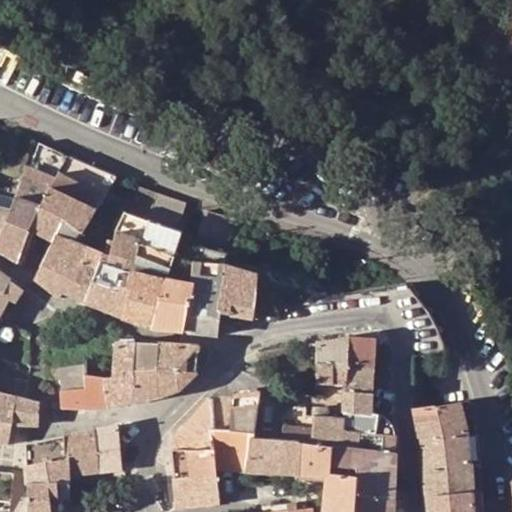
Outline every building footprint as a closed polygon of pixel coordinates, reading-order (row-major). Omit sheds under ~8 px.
[(77,77),(73,86),(91,93),(95,84),(77,77)] [(16,196),(14,202),(11,209),(0,236),(0,252),(18,263),(31,230),(29,230),(41,205),(50,187),(55,179),(59,173),(69,157),(40,143),(32,168),(34,169),(25,177),(22,176),(16,196)] [(55,179),(50,187),(41,205),(29,230),(31,230),(32,228),(54,240),(57,234),(77,242),(97,210),(106,194),(108,190),(115,178),(117,176),(69,157),(59,173),(55,179)] [(32,168),(25,165),(22,176),(25,177),(34,169),(32,168)] [(118,179),(115,178),(108,190),(110,192),(118,179)] [(150,216),(158,193),(142,186),(131,209),(150,216)] [(177,229),(186,202),(159,193),(150,220),(177,229)] [(0,205),(11,209),(14,202),(0,199),(0,205)] [(0,236),(11,209),(0,205),(0,236)] [(227,247),(236,218),(230,216),(205,209),(196,238),(227,247)] [(127,285),(142,242),(142,239),(117,231),(110,256),(104,253),(91,287),(101,291),(128,301),(132,287),(127,285)] [(48,252),(74,261),(81,244),(77,242),(57,234),(54,240),(48,252)] [(156,312),(166,279),(176,254),(142,242),(127,285),(132,287),(128,301),(124,317),(148,324),(151,326),(156,312)] [(86,301),(91,287),(104,253),(81,244),(74,261),(82,264),(69,294),(86,301)] [(48,252),(36,278),(60,298),(64,292),(69,294),(82,264),(74,261),(48,252)] [(225,263),(193,261),(191,283),(187,316),(185,330),(218,334),(221,312),(217,311),(225,263)] [(225,263),(217,311),(221,312),(254,318),(255,313),(255,307),(259,274),(225,263)] [(0,315),(9,320),(18,301),(16,300),(23,289),(0,270),(0,315)] [(191,283),(166,279),(156,312),(187,316),(191,283)] [(86,301),(96,306),(124,317),(128,301),(101,291),(91,287),(86,301)] [(151,326),(153,327),(185,330),(187,316),(156,312),(151,326)] [(129,343),(130,335),(119,334),(118,342),(129,343)] [(376,337),(347,336),(347,338),(337,339),(339,354),(349,353),(348,366),(374,367),(376,337)] [(347,384),(348,366),(349,353),(339,354),(337,339),(317,342),(317,345),(316,384),(345,384),(347,384)] [(493,341),(480,345),(487,358),(499,355),(493,341)] [(116,342),(114,376),(105,377),(109,406),(133,401),(137,342),(129,343),(118,342),(116,342)] [(137,342),(133,401),(159,396),(180,389),(196,373),(196,370),(158,369),(159,342),(137,342)] [(158,369),(196,370),(199,345),(159,342),(158,369)] [(62,407),(102,407),(109,406),(105,377),(85,374),(85,364),(62,366),(63,389),(61,389),(62,401),(62,407)] [(344,411),(372,413),(374,367),(348,366),(347,384),(345,384),(344,411)] [(0,392),(0,442),(9,443),(12,423),(39,425),(40,403),(2,393),(0,392)] [(229,429),(234,394),(214,395),(215,428),(229,429)] [(182,449),(186,449),(212,449),(210,428),(215,428),(214,395),(209,396),(176,432),(172,450),(182,449)] [(467,430),(476,429),(469,399),(460,401),(467,430)] [(435,406),(435,404),(413,407),(415,419),(419,438),(421,438),(467,430),(460,401),(435,406)] [(296,406),(283,414),(283,439),(297,440),(297,441),(332,446),(332,443),(341,444),(343,429),(344,416),(328,415),(329,407),(314,407),(314,414),(307,414),(307,406),(296,406)] [(99,471),(123,468),(119,425),(96,430),(99,471)] [(251,437),(254,437),(256,431),(229,429),(215,428),(210,428),(212,449),(214,449),(216,468),(229,468),(246,469),(251,437)] [(341,444),(396,451),(396,441),(396,434),(343,429),(341,444)] [(99,471),(96,430),(67,436),(70,474),(99,471)] [(467,432),(467,430),(421,438),(422,449),(424,467),(470,463),(467,432)] [(470,463),(480,462),(476,430),(467,432),(470,463)] [(26,464),(28,482),(70,481),(70,474),(67,436),(26,442),(26,464)] [(251,437),(246,469),(271,471),(297,473),(297,441),(297,440),(283,439),(254,437),(251,437)] [(329,475),(332,446),(297,441),(297,473),(313,474),(329,475)] [(332,443),(332,446),(329,475),(357,477),(355,495),(394,498),(395,471),(396,451),(341,444),(332,443)] [(191,476),(186,449),(182,449),(187,476),(191,476)] [(186,449),(191,476),(217,474),(216,468),(214,449),(212,449),(186,449)] [(472,491),(482,490),(480,462),(470,463),(472,491)] [(472,491),(470,463),(424,467),(425,476),(426,495),(472,491)] [(217,474),(191,476),(187,476),(175,477),(179,508),(192,506),(220,503),(217,474)] [(325,511),(354,511),(355,495),(357,477),(329,475),(325,511)] [(28,511),(70,511),(70,484),(70,481),(28,482),(28,511)] [(482,511),(482,490),(472,491),(426,495),(427,507),(427,511),(482,511)] [(393,511),(394,511),(394,503),(394,498),(355,495),(354,511),(393,511)] [(272,511),(308,507),(307,501),(271,505),(272,511)]
